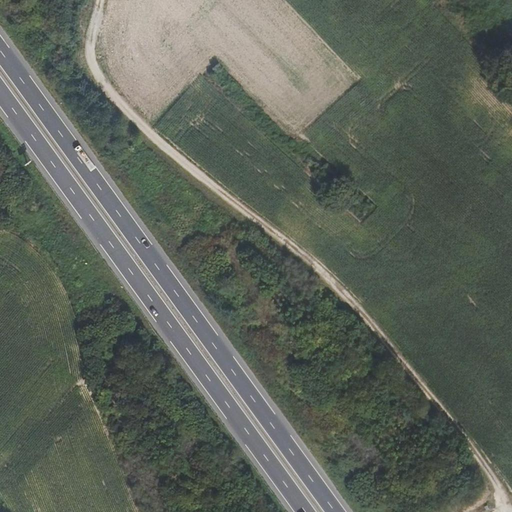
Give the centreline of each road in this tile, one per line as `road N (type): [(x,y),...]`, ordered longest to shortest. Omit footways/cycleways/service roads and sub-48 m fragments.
road 1 (track): [(507,511),(491,472),(370,325),(112,99),(89,63),(97,0)]
road 2 (motorway): [(341,511),(0,34)]
road 3 (motorway): [(0,89),(307,511)]
